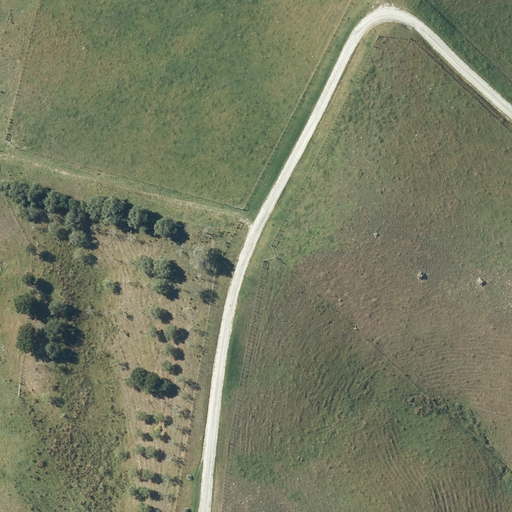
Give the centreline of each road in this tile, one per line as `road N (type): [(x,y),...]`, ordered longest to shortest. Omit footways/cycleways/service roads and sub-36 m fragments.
road 1 (unknown): [(358,0),(252,205),(209,353)]
road 2 (unknown): [(511,95),(403,0)]
